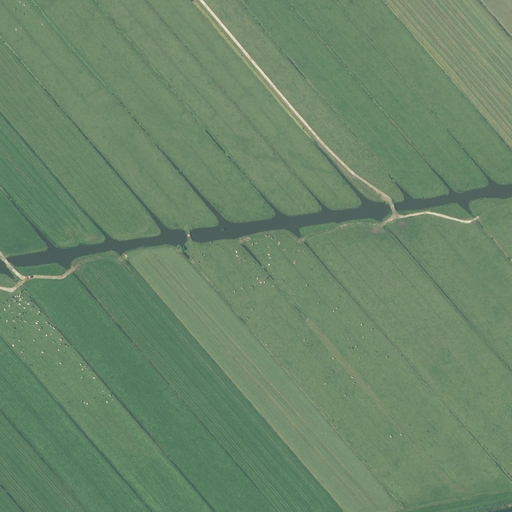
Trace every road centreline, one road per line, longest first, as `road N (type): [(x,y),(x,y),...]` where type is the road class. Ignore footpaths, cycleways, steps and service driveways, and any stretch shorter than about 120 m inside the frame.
road 1 (track): [(0,287),(127,254),(265,237),(299,241),(425,212),(472,221)]
road 2 (track): [(394,218),(388,198),(313,135),(200,0)]
